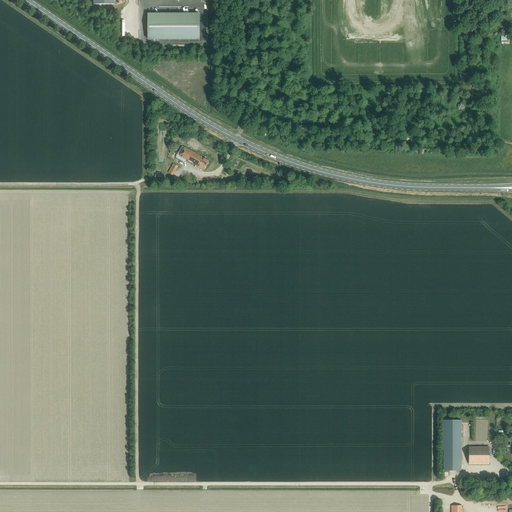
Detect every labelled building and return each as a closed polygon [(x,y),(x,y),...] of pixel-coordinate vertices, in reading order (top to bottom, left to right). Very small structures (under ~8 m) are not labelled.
[(199,39),(199,14),(149,14),(149,40),(199,39)] [(176,158),(185,162),(186,160),(204,170),(209,161),(185,147),(182,146),(176,158)] [(173,176),(178,167),(173,164),(168,173),(173,176)] [(444,451),(444,471),(461,471),(461,420),(444,420),(444,451)] [(489,465),(489,447),(469,447),(469,465),(489,465)]
